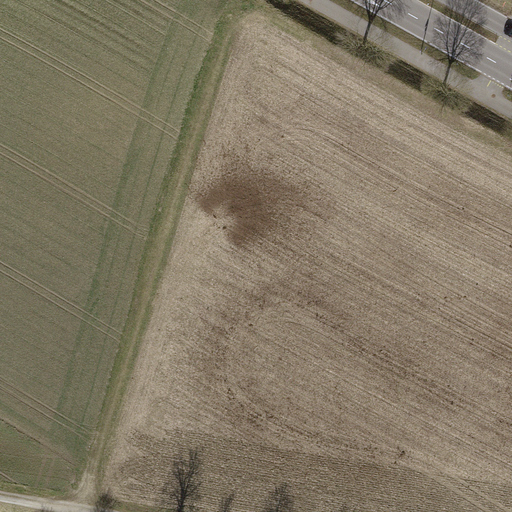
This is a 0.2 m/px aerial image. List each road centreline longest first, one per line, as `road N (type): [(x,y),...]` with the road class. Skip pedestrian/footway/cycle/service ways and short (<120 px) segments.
road 1 (track): [(80,509),(230,17)]
road 2 (secondary): [(374,0),(511,75)]
